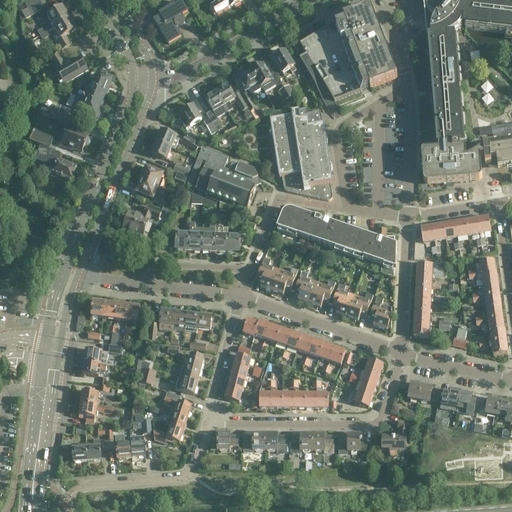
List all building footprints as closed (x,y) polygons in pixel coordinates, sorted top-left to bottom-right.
[(39,4),(36,0),(34,0),(25,6),(28,10),(28,11),(39,4)] [(240,0),(214,0),(216,2),(210,6),(215,15),(230,6),(230,7),(241,1),(240,0)] [(438,151),(425,153),(423,154),(422,157),(424,183),(425,186),(428,186),(471,182),(478,182),(481,180),(481,178),(480,163),(484,163),(483,148),(466,159),(465,149),(464,149),(464,145),(465,144),(456,37),(447,37),(447,35),(452,33),(457,29),(460,24),(463,19),(465,19),(464,28),(511,33),(511,3),(479,0),(423,0),(423,1),(425,6),(428,10),(432,13),(437,15),(433,22),(430,30),(430,39),(426,39),(435,147),(438,147),(438,151)] [(28,10),(22,14),(25,20),(42,9),(39,4),(28,11),(28,10)] [(178,18),(186,13),(180,4),(159,16),(161,20),(155,24),(167,45),(180,37),(175,30),(176,29),(177,29),(179,29),(180,28),(181,27),(181,25),(180,24),(182,23),(183,23),(181,20),(178,20),(178,18)] [(54,28),(69,19),(62,8),(47,17),(54,28)] [(397,79),(370,8),(343,18),(344,22),(335,25),(335,24),(299,45),(309,62),(303,66),(313,83),(324,106),(325,106),(333,119),(341,114),(334,103),(361,93),(360,97),(371,93),(370,89),(397,79)] [(69,45),(64,37),(76,30),(69,19),(54,28),(60,39),(57,41),(62,49),(69,45)] [(37,32),(40,37),(48,32),(46,27),(37,32)] [(51,36),(48,32),(40,37),(42,41),(51,36)] [(279,45),(269,49),(273,57),(283,53),(279,45)] [(62,63),(56,53),(48,58),(64,86),(87,72),(79,58),(69,64),(67,60),(62,63)] [(293,68),(294,68),(285,53),(273,59),(282,75),(289,71),(291,74),(296,72),(293,68)] [(251,73),(261,90),(262,89),(261,87),(272,81),(263,66),(251,73)] [(95,80),(94,83),(91,90),(104,96),(110,81),(113,82),(114,80),(110,74),(108,75),(107,73),(95,80)] [(261,90),(251,73),(239,80),(246,92),(248,91),(251,96),(261,90)] [(87,75),(78,81),(81,86),(90,81),(87,75)] [(489,82),(482,86),(488,95),(483,99),(488,106),(496,101),(492,95),(496,92),(489,82)] [(221,91),(216,94),(227,113),(233,110),(229,104),(235,101),(242,113),(247,110),(238,95),(233,98),(227,87),(225,88),(224,87),(220,90),(221,91)] [(288,87),(283,90),(288,100),(293,97),(288,87)] [(87,89),(83,100),(100,107),(104,96),(91,90),(87,89)] [(284,102),(288,100),(283,90),(278,93),(284,102)] [(206,98),(206,100),(205,100),(213,114),(218,111),(222,116),(227,113),(216,94),(211,97),(210,96),(206,98)] [(242,97),(251,112),(254,110),(245,95),(242,97)] [(100,107),(83,100),(80,107),(78,107),(76,112),(89,116),(88,119),(97,122),(99,115),(97,114),(100,107)] [(56,106),(53,112),(67,118),(70,112),(56,106)] [(201,121),(193,107),(181,114),(182,116),(178,118),(185,130),(201,121)] [(51,119),(64,124),(59,138),(63,140),(61,147),(71,151),(71,150),(81,154),(87,137),(80,134),(80,133),(69,128),(72,120),(67,118),(53,112),(51,119)] [(289,194),(328,202),(330,202),(332,200),(332,198),(330,186),(335,185),(333,176),(330,176),(328,165),(331,164),(328,147),(325,148),(323,136),(326,136),(324,127),(319,128),(317,114),(321,113),(320,113),(299,116),(299,113),(292,114),(292,117),(270,121),(271,130),(274,129),(276,141),(273,141),(276,158),(279,158),(280,167),(277,167),(279,179),(282,178),(284,189),(286,192),(289,194)] [(221,130),(214,117),(209,120),(216,133),(221,130)] [(216,133),(209,120),(203,123),(211,136),(216,133)] [(511,124),(491,128),(492,137),(511,134),(511,124)] [(40,146),(49,150),(53,140),(34,132),(30,142),(40,146)] [(161,132),(156,144),(170,150),(175,138),(161,132)] [(195,152),(199,147),(185,137),(181,143),(195,152)] [(170,150),(156,144),(151,155),(165,161),(170,150)] [(485,165),(496,163),(497,168),(511,165),(511,144),(494,147),(483,148),(484,163),(485,165)] [(70,181),(74,173),(76,168),(60,161),(62,155),(49,150),(40,146),(35,160),(56,168),(55,169),(56,169),(53,177),(61,180),(62,178),(70,181)] [(228,159),(202,148),(198,159),(206,162),(195,189),(247,210),(248,209),(247,209),(250,202),(249,201),(251,195),(252,196),(255,190),(256,189),(255,189),(255,188),(260,185),(254,170),(238,164),(237,168),(231,165),(228,172),(223,170),(228,159)] [(177,173),(177,174),(186,178),(190,168),(186,166),(185,169),(175,165),(173,171),(177,173)] [(146,169),(141,181),(157,188),(162,176),(146,169)] [(186,178),(177,174),(175,180),(184,184),(186,178)] [(157,188),(141,181),(136,193),(153,200),(157,188)] [(203,200),(203,198),(190,193),(190,197),(190,202),(202,202),(203,200)] [(164,205),(162,210),(162,211),(171,215),(173,209),(164,205)] [(150,217),(157,220),(160,214),(146,208),(144,214),(143,217),(136,214),(135,216),(129,214),(123,229),(142,237),(150,217)] [(276,229),(355,256),(363,235),(329,223),(331,218),(323,216),(321,220),(291,210),(290,210),(287,211),(283,213),(281,216),(276,229)] [(476,220),(479,235),(490,233),(488,218),(476,220)] [(479,235),(476,220),(465,222),(467,237),(479,235)] [(255,225),(245,221),(243,226),(253,230),(255,225)] [(467,237),(465,222),(454,224),(456,239),(467,237)] [(456,239),(454,224),(443,226),(445,241),(456,239)] [(445,241),(443,226),(431,228),(434,242),(445,241)] [(434,242),(431,228),(420,230),(422,244),(434,242)] [(188,235),(187,251),(200,252),(201,230),(194,229),(188,229),(188,235)] [(377,229),(377,237),(386,237),(386,231),(377,229)] [(213,252),(214,236),(214,232),(214,230),(209,230),(201,230),(200,252),(213,252)] [(174,250),(187,251),(188,235),(175,235),(175,244),(172,244),(172,250),(174,250)] [(370,237),(363,235),(355,256),(381,265),(381,274),(393,278),(394,238),(386,237),(377,237),(371,237),(370,237)] [(213,252),(226,253),(227,237),(214,236),(213,252)] [(227,237),(226,253),(239,253),(240,237),(227,237)] [(270,262),(264,260),(263,260),(256,281),(262,283),(260,288),(271,292),(279,271),(268,267),(270,262)] [(481,275),(494,274),(493,261),(479,264),(480,275),(481,275)] [(417,266),(416,278),(431,279),(445,279),(446,274),(443,273),(443,266),(434,265),(434,267),(417,266)] [(279,271),(271,292),(283,296),(284,291),(290,293),(297,271),(291,269),(289,274),(279,271)] [(309,305),(316,284),(306,280),(307,275),(301,273),(294,294),(299,296),(297,301),(309,305)] [(483,287),(497,285),(495,273),(494,274),(481,275),(483,287)] [(430,291),(431,279),(416,278),(416,290),(430,291)] [(316,284),(309,305),(320,309),(322,304),(328,306),(335,284),(328,282),(327,287),(316,284)] [(497,285),(483,287),(484,299),(498,297),(497,285)] [(346,318),(354,296),(343,293),(345,288),(339,286),(331,307),(337,309),(335,314),(346,318)] [(416,290),(415,302),(429,303),(430,291),(416,290)] [(354,296),(346,318),(358,322),(360,317),(365,319),(373,297),(366,295),(364,300),(354,296)] [(498,297),(484,299),(486,310),(500,308),(498,297)] [(390,310),(390,309),(381,306),(383,301),(376,298),(369,320),(374,322),(373,327),(387,332),(387,330),(391,331),(391,311),(390,310)] [(429,303),(415,302),(415,314),(429,315),(429,303)] [(90,318),(102,319),(104,304),(92,303),(90,318)] [(104,304),(102,319),(114,321),(116,306),(104,304)] [(114,321),(126,322),(128,307),(116,306),(114,321)] [(128,307),(126,322),(138,324),(140,309),(128,307)] [(500,308),(486,310),(487,322),(501,320),(500,308)] [(172,332),(172,327),(174,313),(161,311),(159,331),(172,332)] [(174,313),(172,327),(185,328),(186,315),(174,313)] [(415,314),(414,326),(428,327),(429,315),(415,314)] [(185,328),(197,330),(199,316),(186,315),(185,328)] [(199,316),(197,330),(210,331),(211,318),(199,316)] [(489,333),(503,332),(501,320),(487,322),(489,333)] [(254,337),(258,325),(247,321),(242,335),(254,339),(254,337)] [(254,337),(265,340),(269,327),(259,323),(258,325),(254,337)] [(428,327),(414,326),(413,338),(428,339),(428,327)] [(139,341),(145,342),(147,328),(140,327),(139,341)] [(269,327),(265,340),(276,344),(280,331),(269,327)] [(455,340),(451,339),(449,347),(466,351),(468,343),(464,342),(466,332),(465,332),(466,328),(460,327),(459,330),(458,330),(455,340)] [(156,329),(150,328),(148,342),(155,343),(156,329)] [(276,344),(286,348),(291,334),(280,331),(276,344)] [(491,345),(505,343),(503,332),(489,333),(491,345)] [(100,336),(88,334),(87,340),(99,342),(100,336)] [(291,334),(286,348),(297,351),(302,338),(291,334)] [(297,351),(308,355),(312,342),(302,338),(297,351)] [(308,355),(319,359),(323,345),(312,342),(308,355)] [(492,357),(506,355),(505,343),(491,345),(492,357)] [(319,359),(329,363),(334,349),(323,345),(319,359)] [(120,349),(109,347),(108,355),(119,357),(120,349)] [(167,354),(178,356),(178,349),(168,348),(167,354)] [(237,353),(249,356),(250,351),(239,348),(237,353)] [(334,349),(329,363),(341,366),(345,353),(334,349)] [(86,351),(84,364),(106,367),(112,368),(113,363),(106,362),(107,354),(86,351)] [(344,364),(348,366),(352,355),(348,354),(344,364)] [(187,368),(200,372),(203,360),(190,356),(187,368)] [(237,356),(234,368),(247,371),(251,360),(237,356)] [(365,372),(379,377),(383,366),(369,361),(365,372)] [(106,367),(84,364),(82,377),(98,379),(99,371),(105,372),(106,367)] [(187,368),(184,380),(197,384),(200,372),(187,368)] [(247,371),(234,368),(231,379),(244,382),(247,371)] [(143,370),(140,384),(152,387),(154,380),(152,380),(154,373),(143,370)] [(365,372),(362,383),(375,388),(379,377),(365,372)] [(231,379),(228,389),(242,393),(244,382),(231,379)] [(197,384),(184,380),(181,392),(194,396),(197,384)] [(171,386),(160,383),(158,390),(168,394),(171,386)] [(358,394),(372,398),(375,388),(362,383),(358,394)] [(408,399),(419,401),(422,386),(411,384),(411,386),(407,386),(406,393),(409,394),(408,399)] [(422,386),(419,401),(429,403),(430,398),(434,399),(435,391),(432,390),(432,388),(422,386)] [(82,393),(81,405),(97,407),(97,400),(99,400),(104,401),(106,388),(105,388),(100,387),(99,393),(100,393),(100,395),(82,393)] [(242,393),(228,389),(225,401),(238,404),(242,393)] [(447,407),(457,409),(460,394),(450,392),(449,394),(446,393),(444,401),(448,401),(447,407)] [(372,398),(358,394),(354,405),(368,409),(372,398)] [(471,396),(460,394),(457,409),(468,411),(469,406),(472,406),(474,398),(470,398),(471,396)] [(259,409),(271,409),(271,395),(259,395),(259,409)] [(271,409),(282,410),(282,395),(271,395),(271,409)] [(282,410),(293,410),(293,395),(282,395),(282,410)] [(305,395),(293,395),(293,410),(305,410),(305,395)] [(305,410),(316,410),(316,395),(305,395),(305,410)] [(316,395),(316,410),(328,410),(328,395),(316,395)] [(170,414),(187,420),(191,408),(174,402),(174,401),(165,398),(163,406),(172,408),(170,414)] [(496,416),(499,401),(488,399),(488,401),(485,401),(483,408),(486,409),(486,414),(488,415),(488,416),(493,417),(493,416),(496,416)] [(499,401),(496,416),(495,421),(511,424),(511,409),(511,410),(511,408),(511,405),(509,405),(510,403),(499,401)] [(81,405),(79,418),(79,420),(86,421),(86,425),(94,426),(96,414),(101,414),(101,415),(111,416),(112,410),(97,407),(81,405)] [(406,410),(405,415),(414,418),(415,413),(406,410)] [(167,426),(171,427),(183,432),(187,420),(170,414),(167,426)] [(443,421),(436,419),(434,426),(442,428),(443,421)] [(144,433),(151,432),(150,421),(143,422),(144,433)] [(399,422),(398,424),(397,428),(399,429),(395,439),(383,439),(383,452),(388,452),(388,456),(390,459),(392,459),(396,458),(397,456),(397,452),(406,452),(406,439),(403,439),(406,432),(409,433),(411,426),(399,422)] [(154,442),(159,444),(165,446),(167,440),(180,444),(183,432),(171,427),(168,436),(153,432),(154,442)] [(511,428),(509,428),(509,433),(503,432),(502,439),(511,440),(511,428)] [(238,437),(230,437),(230,435),(217,435),(217,443),(210,443),(210,451),(217,451),(217,452),(230,452),(230,447),(238,447),(238,437)] [(253,452),(265,452),(265,435),(252,435),(252,437),(243,437),(243,454),(245,454),(246,454),(250,454),(252,454),(253,454),(253,452)] [(265,435),(265,452),(277,452),(277,454),(286,454),(286,437),(277,437),(277,435),(265,435)] [(300,452),(312,452),(313,436),(300,435),(300,437),(291,437),(291,454),(300,454),(300,452)] [(325,436),(313,436),(312,452),(324,452),(324,455),(333,455),(334,437),(325,437),(325,436)] [(360,452),(366,452),(367,444),(360,444),(360,436),(348,436),(348,437),(339,437),(339,456),(347,456),(347,452),(360,452)] [(131,459),(130,442),(125,442),(124,437),(116,437),(117,461),(131,459)] [(102,462),(101,448),(100,448),(100,441),(93,441),(93,445),(86,445),(87,463),(102,462)] [(130,442),(131,459),(145,458),(144,444),(138,445),(137,441),(130,442)] [(87,463),(86,445),(79,446),(79,449),(73,449),(74,464),(87,463)]
